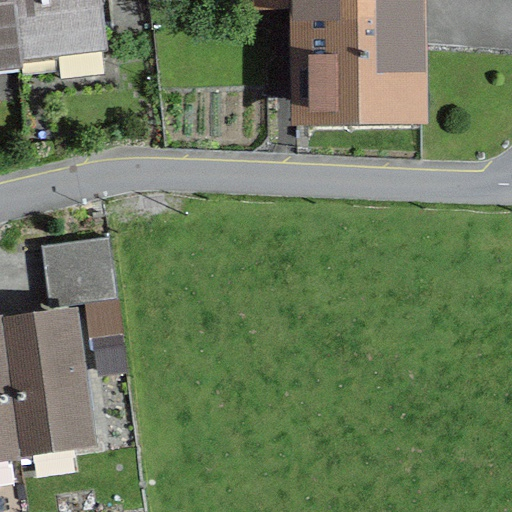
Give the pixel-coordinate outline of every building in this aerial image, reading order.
[(17,48),(10,0),(0,0),(0,58),(17,56),(17,48)] [(10,0),(17,48),(56,44),(60,79),(104,74),(95,0),(10,0)] [(405,110),(403,0),(260,0),(261,1),(312,0),(313,111),(405,110)] [(109,238),(44,247),(47,278),(113,269),(109,238)] [(121,332),(113,269),(47,278),(51,308),(85,304),(90,336),(121,332)] [(19,448),(86,439),(70,320),(3,329),(5,341),(19,448)] [(0,329),(0,481),(13,479),(9,449),(19,448),(5,341),(3,329),(0,329)]
